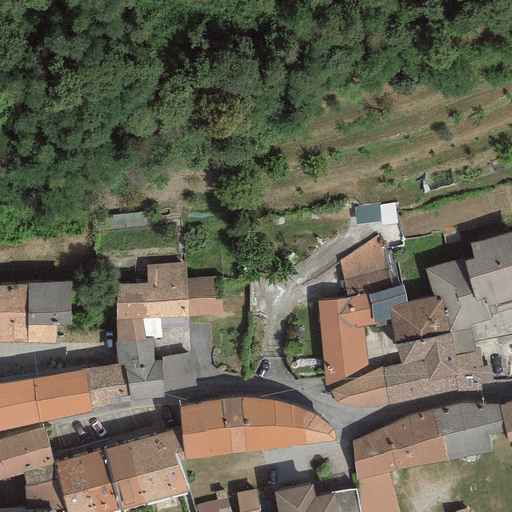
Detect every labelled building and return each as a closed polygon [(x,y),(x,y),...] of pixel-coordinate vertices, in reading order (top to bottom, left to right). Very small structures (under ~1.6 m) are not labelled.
[(117,273),(119,309),(186,305),(184,270),(117,273)] [(219,270),(187,273),(190,305),(222,302),(219,270)] [(26,273),(29,322),(64,320),(61,271),(26,273)] [(0,273),(0,322),(21,322),(20,273),(0,273)] [(311,294),(324,372),(364,364),(358,317),(376,311),(370,286),(311,294)] [(157,347),(111,356),(118,389),(163,380),(157,347)] [(99,355),(59,365),(68,398),(108,388),(99,355)] [(32,371),(0,377),(0,411),(38,403),(32,371)] [(259,402),(178,409),(183,461),(263,455),(259,402)] [(108,444),(124,492),(183,473),(167,425),(108,444)] [(0,439),(7,472),(54,462),(47,430),(0,439)] [(102,448),(57,459),(68,505),(113,495),(102,448)] [(336,481),(342,511),(361,508),(355,478),(336,481)] [(333,511),(328,480),(278,489),(281,511),(333,511)] [(225,493),(196,502),(199,511),(217,511),(229,508),(225,493)] [(236,511),(258,511),(255,495),(233,500),(236,511)] [(469,511),(467,503),(450,507),(451,511),(469,511)]
